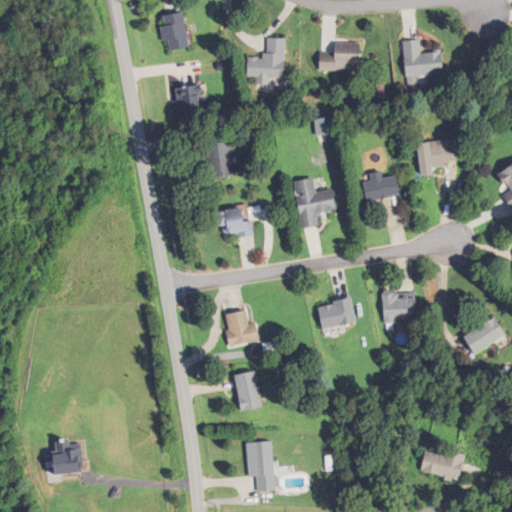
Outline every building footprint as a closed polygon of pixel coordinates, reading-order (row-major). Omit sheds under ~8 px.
[(189,12),(166,15),(171,51),(194,47),(189,12)] [(289,38),(268,38),(268,58),(251,58),(250,77),(259,78),(259,84),(273,85),(273,78),(287,78),(289,38)] [(411,86),(421,85),(421,77),(451,73),(449,51),(426,53),(424,39),(406,41),(411,86)] [(323,71),(366,71),(366,42),(339,42),(338,52),(323,52),(323,71)] [(205,86),(181,88),(184,113),(207,111),(205,86)] [(462,169),(460,140),(424,143),(426,171),(462,169)] [(239,142),(209,144),(212,177),(242,174),(239,142)] [(511,168),(503,174),(509,186),(511,184),(511,193),(508,196),(511,203),(511,168)] [(408,195),(405,175),(369,181),(372,201),(408,195)] [(306,228),(324,226),(322,213),(343,210),(340,189),(321,192),(319,178),(299,181),(306,228)] [(258,234),(252,206),(221,211),(227,240),(258,234)] [(422,292),(388,292),(388,322),(422,322),(422,292)] [(325,304),(329,329),(364,323),(360,298),(325,304)] [(266,340),(262,322),(255,324),(251,310),(228,316),(236,348),(266,340)] [(511,335),(501,317),(468,337),(479,354),(511,335)] [(269,407),(262,371),(238,376),(246,412),(269,407)] [(253,479),(260,478),(261,492),(280,492),(278,442),(251,443),(253,479)] [(465,482),(472,455),(453,450),(451,455),(432,451),(427,472),(465,482)]
